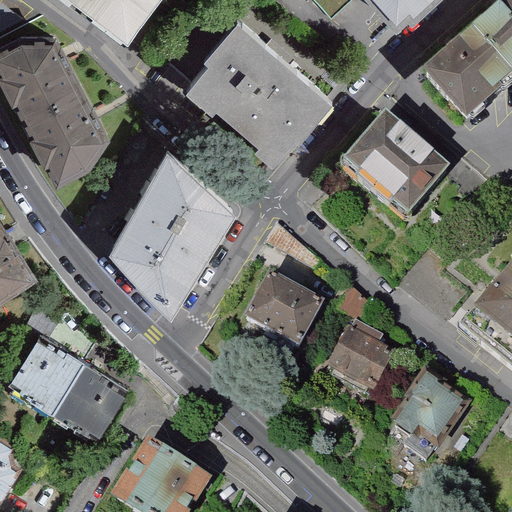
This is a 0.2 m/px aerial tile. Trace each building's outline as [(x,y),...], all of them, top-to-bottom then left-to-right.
[(158,0),(78,0),(129,38),(158,0)] [(373,0),(391,20),(404,8),(409,13),(423,0),(373,0)] [(0,4),(0,34),(24,22),(0,4)] [(511,89),(511,7),(427,85),(468,129),(511,89)] [(330,98),(240,22),(207,60),(212,64),(192,86),(219,109),(222,105),(259,136),(255,141),(272,156),(291,135),(296,139),(330,98)] [(20,97),(29,114),(84,90),(71,66),(56,37),(22,37),(0,49),(0,59),(7,72),(3,75),(15,99),(20,97)] [(108,138),(84,90),(29,114),(39,135),(34,137),(47,162),(52,160),(61,182),(90,167),(108,138)] [(449,176),(390,125),(354,166),(414,217),(449,176)] [(182,157),(169,145),(108,252),(173,319),(212,254),(239,211),(182,157)] [(0,304),(36,281),(0,225),(0,304)] [(322,266),(280,229),(268,248),(317,273),(322,266)] [(448,264),(427,248),(398,286),(447,325),(474,291),(444,268),(448,264)] [(511,276),(466,333),(511,369),(511,276)] [(325,309),(273,281),(250,323),(302,351),(325,309)] [(374,312),(353,292),(339,317),(365,331),(374,312)] [(357,330),(352,339),(380,354),(385,344),(357,330)] [(74,357),(27,333),(0,375),(0,379),(43,407),(74,357)] [(380,354),(352,339),(333,377),(376,399),(396,362),(380,354)] [(126,388),(74,357),(43,407),(96,437),(126,388)] [(440,458),(467,419),(440,401),(442,399),(430,391),(415,413),(418,415),(398,444),(416,456),(422,446),(440,458)] [(10,457),(0,451),(0,503),(13,480),(8,476),(6,462),(10,457)] [(191,511),(208,486),(151,451),(115,510),(118,511),(191,511)]
